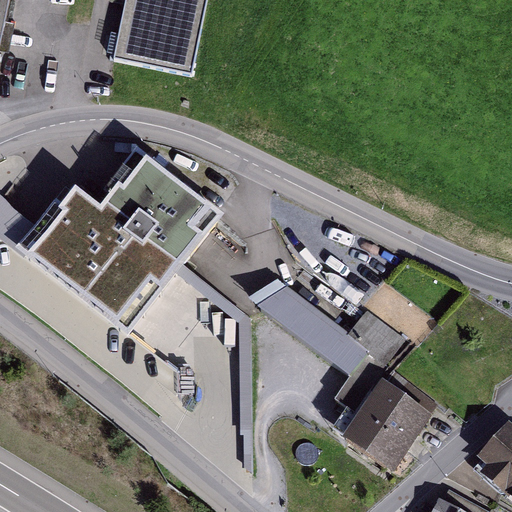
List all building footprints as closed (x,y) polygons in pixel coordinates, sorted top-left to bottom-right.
[(0,0),(0,56),(11,0),(9,0),(0,0)] [(201,0),(121,0),(110,65),(188,78),(201,0)] [(78,192),(23,264),(135,349),(229,226),(143,161),(104,212),(78,192)] [(241,465),(252,465),(253,320),(241,320),(241,465)] [(358,424),(346,445),(399,476),(433,417),(387,390),(393,379),(363,361),(334,410),(358,424)] [(511,437),(506,433),(476,471),(511,500),(511,437)] [(470,511),(443,497),(434,511),(470,511)]
